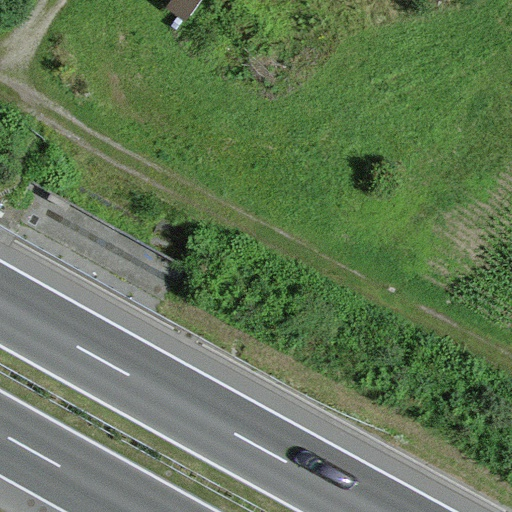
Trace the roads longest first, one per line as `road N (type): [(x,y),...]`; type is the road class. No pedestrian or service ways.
road 1 (track): [(511,371),(148,178),(0,82)]
road 2 (motorway): [(366,511),(0,307)]
road 3 (motorway): [(0,439),(129,511)]
